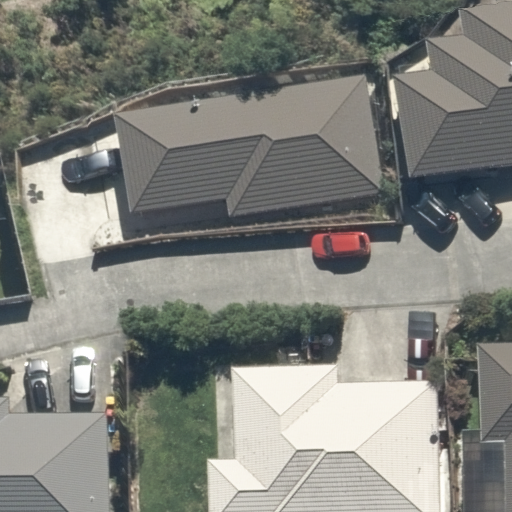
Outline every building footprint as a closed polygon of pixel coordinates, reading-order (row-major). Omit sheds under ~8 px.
[(416,189),(511,173),(511,12),(462,20),(467,50),(431,56),(436,87),(401,93),(416,189)] [(388,196),(369,84),(122,123),(136,220),(231,205),(233,221),(388,196)] [(511,511),(511,348),(491,349),(494,445),(475,445),(477,511),(511,511)] [(451,511),(447,383),(349,385),(349,368),(244,369),(248,461),(220,463),(221,511),(451,511)] [(113,511),(111,419),(16,422),(16,405),(0,405),(0,511),(113,511)]
